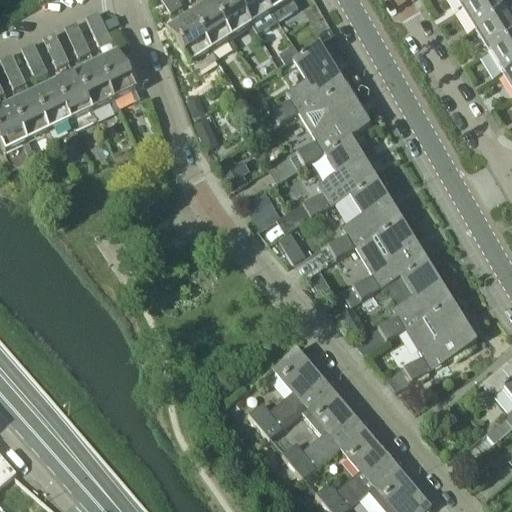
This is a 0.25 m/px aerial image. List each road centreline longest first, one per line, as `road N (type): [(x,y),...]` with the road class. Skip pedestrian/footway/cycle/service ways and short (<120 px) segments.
road 1 (residential): [(461,511),(207,208),(178,156),(121,0)]
road 2 (tertiary): [(462,204),(345,0)]
road 3 (residential): [(505,178),(401,0)]
road 4 (primary): [(102,511),(0,399)]
